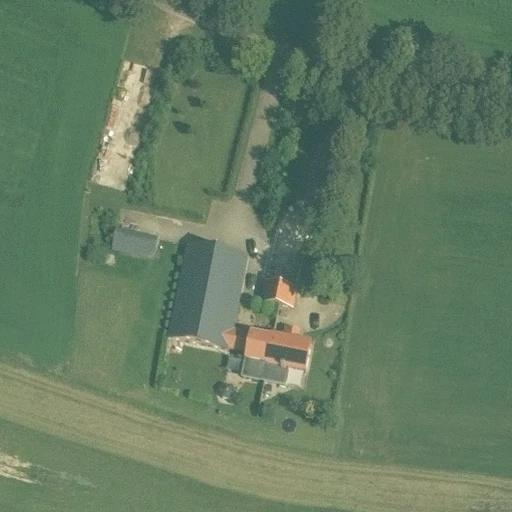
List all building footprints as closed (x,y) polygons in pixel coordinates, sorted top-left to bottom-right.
[(253,121),(257,108),(210,93),(205,105),(253,121)] [(178,128),(247,146),(254,121),(185,103),(178,128)] [(226,147),(160,149),(161,185),(204,184),(204,191),(227,191),(226,147)] [(155,210),(183,218),(192,189),(163,181),(155,210)] [(155,261),(159,239),(116,230),(112,252),(125,255),(155,261)] [(182,267),(167,340),(229,353),(230,352),(248,355),(246,362),(243,379),(284,387),(287,371),(305,375),(311,345),(298,342),(300,332),(287,330),(285,340),(272,337),(272,339),(252,335),(252,334),(235,330),(249,257),(186,245),(182,267)] [(268,262),(260,303),(293,310),(302,269),(268,262)]
